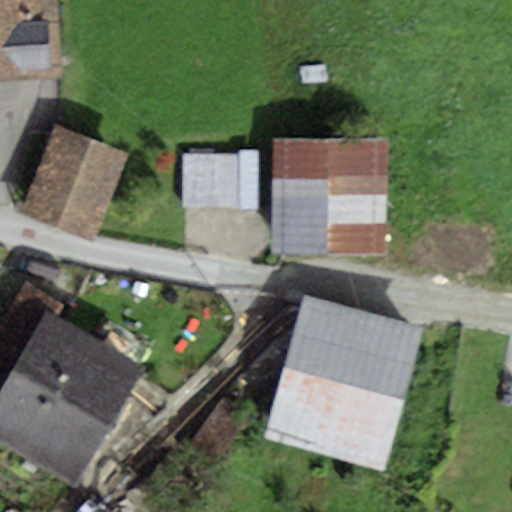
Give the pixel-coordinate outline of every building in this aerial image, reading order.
[(0,0),(0,96),(78,91),(71,0),(0,0)] [(129,160),(58,131),(24,215),(94,244),(129,160)] [(392,152),(281,153),(282,259),(393,258),(392,152)] [(258,165),(189,165),(190,217),(258,216),(258,165)] [(437,342),(314,307),(274,446),(397,481),(437,342)] [(148,372),(49,319),(0,411),(0,442),(86,488),(148,372)] [(252,436),(224,415),(176,476),(203,497),(252,436)]
